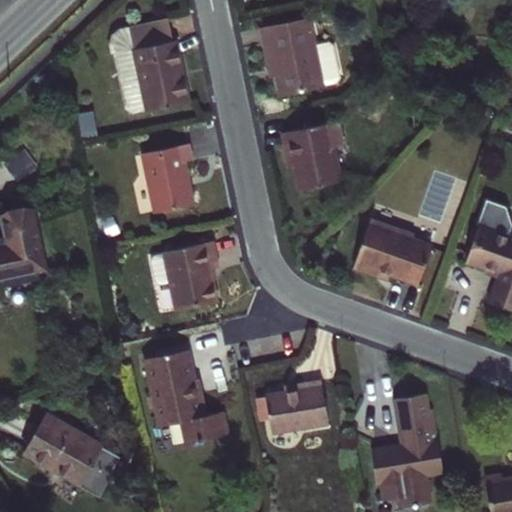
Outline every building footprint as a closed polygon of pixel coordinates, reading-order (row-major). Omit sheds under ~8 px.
[(123,111),(186,99),(170,16),(107,28),(123,111)] [(278,94),(323,86),(322,84),(336,82),(339,77),(333,45),(328,42),(315,44),(310,18),(261,27),(264,43),(269,42),(278,94)] [(298,190),(340,181),(332,144),(342,142),(337,119),(279,131),(283,150),(289,149),(298,190)] [(149,211),(189,203),(181,160),(190,159),(187,142),(137,151),(149,211)] [(34,267),(45,264),(30,204),(2,211),(9,237),(2,239),(3,243),(0,243),(0,283),(36,274),(34,267)] [(377,266),(415,282),(429,246),(410,238),(413,231),(371,215),(351,265),(373,274),(377,266)] [(490,299),(511,306),(511,233),(477,222),(465,260),(499,270),(490,299)] [(178,306),(218,298),(212,267),(220,265),(214,237),(166,247),(178,306)] [(154,287),(166,285),(160,251),(148,254),(154,287)] [(222,409),(205,412),(200,387),(193,388),(184,344),(147,351),(160,421),(181,417),(185,438),(226,430),(222,409)] [(267,433),(324,423),(317,379),(298,382),(299,388),(261,394),(267,433)] [(428,472),(445,469),(440,435),(438,435),(435,417),(431,417),(427,389),(396,394),(404,448),(395,449),(394,445),(389,442),(372,445),(377,480),(393,477),(397,505),(409,503),(416,508),(421,500),(433,499),(428,472)] [(25,449),(100,492),(121,456),(45,413),(25,449)] [(511,511),(511,454),(508,455),(511,475),(492,478),(491,473),(476,475),(481,511),(511,511)]
